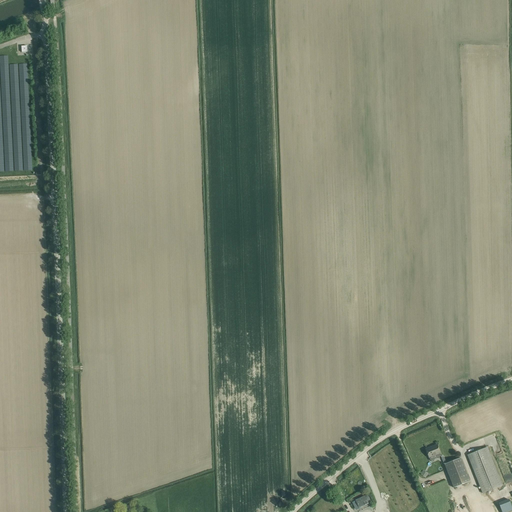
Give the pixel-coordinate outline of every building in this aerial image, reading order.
[(430,461),(441,456),(440,453),(437,445),(434,446),(434,447),(426,450),(429,457),(430,461)] [(468,455),(483,493),(502,485),(487,447),(468,455)] [(444,464),(454,488),(470,481),(461,458),(444,464)] [(475,511),(476,511),(481,510),(474,495),(469,498),(475,511)] [(365,496),(356,500),(359,508),(368,503),(365,496)] [(511,507),(509,499),(499,503),(501,511),(507,511),(511,510),(511,507)]
